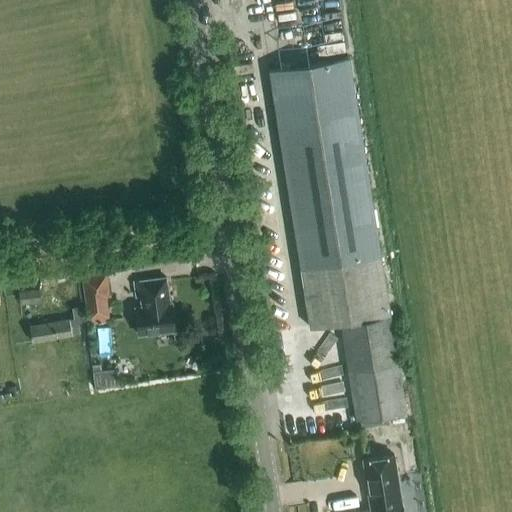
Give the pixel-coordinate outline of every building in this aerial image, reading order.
[(380,254),(338,0),(267,0),(279,67),(268,69),(310,326),(341,321),(356,419),(405,412),(380,254)] [(107,294),(103,269),(80,272),(87,322),(107,319),(103,295),(107,294)] [(170,301),(169,301),(165,277),(134,281),(136,295),(140,295),(142,305),(135,306),(138,333),(174,328),(170,301)] [(40,289),(22,291),(23,303),(41,301),(40,289)] [(78,325),(84,324),(82,306),(72,307),(73,318),(29,324),(32,340),(80,333),(78,325)] [(402,511),(393,454),(363,459),(371,510),(355,511),(402,511)]
